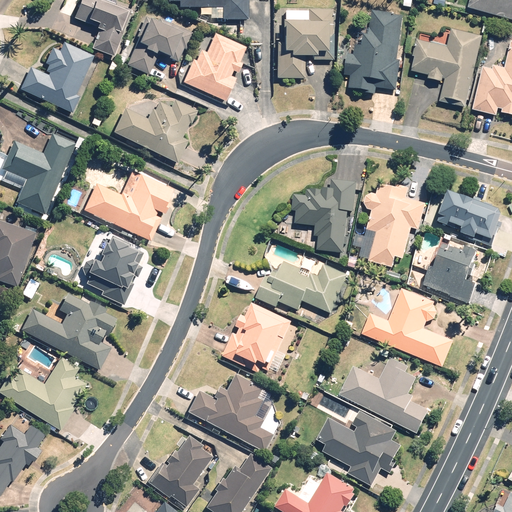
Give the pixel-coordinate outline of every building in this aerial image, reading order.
[(131,12),(97,0),(78,0),(71,19),(98,29),(90,49),(114,58),(131,12)] [(165,0),(166,3),(178,3),(177,9),(220,11),(220,20),(247,21),(248,0),(165,0)] [(444,0),(432,0),(432,8),(444,10),(444,0)] [(511,0),(469,0),(467,9),(511,21),(511,0)] [(278,44),(276,44),(274,79),(303,81),(304,61),(323,62),(324,39),(330,39),(331,12),(306,10),(306,23),(280,21),(278,44)] [(398,61),(401,16),(372,14),(370,35),(361,34),(360,46),(353,46),(352,56),(341,55),(339,77),(348,78),(346,93),(366,94),(366,98),(383,99),(383,92),(398,93),(400,62),(398,61)] [(157,28),(146,23),(125,66),(146,77),(156,57),(174,66),(182,50),(184,51),(192,36),(160,21),(157,28)] [(466,106),(480,38),(449,31),(446,49),(417,42),(410,73),(427,77),(426,81),(443,85),(440,100),(466,106)] [(194,63),(191,62),(181,84),(224,102),(233,81),(228,79),(231,72),(236,75),(240,65),(238,64),(245,49),(212,35),(204,54),(199,52),(194,63)] [(492,71),(480,69),(472,112),(495,117),(496,111),(501,112),(500,115),(511,116),(511,44),(508,43),(503,69),(493,67),(492,71)] [(75,97),(92,58),(61,45),(57,54),(51,51),(43,69),(50,72),(48,78),(27,69),(17,93),(71,115),(78,98),(75,97)] [(123,111),(111,134),(175,166),(186,144),(181,141),(195,113),(172,102),(169,109),(156,102),(147,122),(123,111)] [(40,216),(73,146),(50,135),(40,155),(17,144),(3,174),(24,183),(14,204),(40,216)] [(95,185),(81,211),(149,244),(165,211),(161,209),(169,191),(139,176),(135,184),(127,180),(119,196),(95,185)] [(353,214),(354,184),(332,183),(331,192),(304,191),(304,198),(292,197),(291,213),(294,213),(294,226),(315,227),(314,239),(317,239),(317,253),(344,254),(346,213),(353,214)] [(378,187),(375,197),(370,195),(364,198),(362,206),(366,211),(367,211),(363,231),(374,233),(367,264),(391,270),(393,259),(402,261),(409,229),(417,231),(424,203),(406,200),(408,190),(395,188),(394,190),(378,187)] [(448,195),(436,222),(460,233),(458,236),(488,250),(495,233),(482,227),(488,212),(448,195)] [(0,283),(15,288),(33,234),(0,223),(0,283)] [(104,247),(93,243),(77,282),(101,291),(99,298),(123,307),(127,296),(122,294),(133,268),(128,266),(133,256),(124,252),(128,245),(108,237),(104,247)] [(440,243),(422,287),(468,306),(477,283),(469,280),(478,259),(440,243)] [(329,315),(346,277),(323,267),(318,278),(308,273),(306,278),(298,275),(299,271),(282,264),(275,280),(266,276),(255,300),(276,310),(278,305),(297,313),(301,302),(329,315)] [(368,316),(360,336),(441,369),(452,343),(423,331),(425,325),(434,320),(436,314),(432,304),(401,290),(387,324),(368,316)] [(30,311),(20,331),(98,371),(110,348),(99,343),(103,336),(105,337),(114,321),(100,314),(102,311),(86,303),(85,306),(65,296),(57,311),(65,316),(60,326),(30,311)] [(289,324),(250,305),(243,320),(239,318),(220,357),(257,375),(259,369),(266,373),(289,324)] [(13,378),(7,374),(0,384),(0,396),(58,434),(87,389),(71,378),(76,371),(58,359),(41,385),(18,370),(13,378)] [(352,368),(338,397),(416,436),(428,412),(410,403),(412,398),(407,395),(415,379),(405,374),(408,368),(389,359),(378,381),(352,368)] [(197,392),(186,414),(262,453),(271,436),(259,430),(262,423),(253,418),(261,402),(255,399),(260,390),(232,376),(223,393),(216,389),(211,400),(197,392)] [(352,433),(326,420),(315,442),(325,447),(322,453),(349,468),(345,476),(370,489),(380,470),(389,475),(393,469),(390,467),(400,448),(390,442),(395,432),(358,413),(351,426),(355,428),(352,433)] [(21,436),(7,425),(0,434),(0,495),(24,466),(27,468),(40,452),(35,448),(43,438),(29,427),(21,436)] [(161,466),(148,485),(184,511),(198,491),(191,486),(211,458),(199,450),(201,448),(186,437),(174,453),(172,452),(164,463),(167,465),(164,469),(161,466)] [(240,511),(269,470),(247,456),(236,473),(230,469),(221,482),(219,481),(212,492),(214,493),(203,510),(205,511),(240,511)] [(284,490),(272,511),(274,511),(344,511),(356,493),(325,474),(307,504),(284,490)] [(133,511),(143,497),(129,489),(119,505),(130,511),(133,511)] [(511,511),(511,494),(509,493),(501,510),(496,507),(494,511),(511,511)] [(173,511),(161,502),(153,511),(173,511)]
